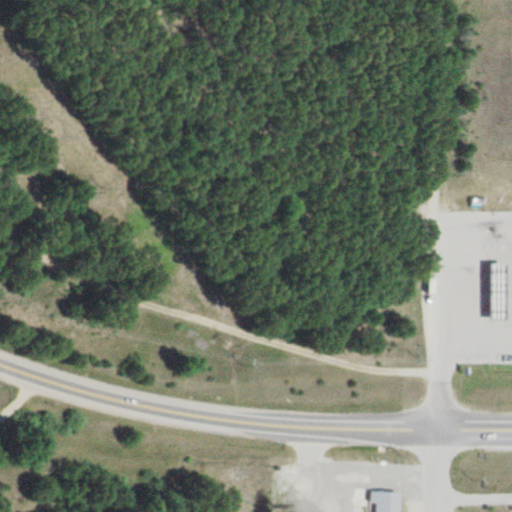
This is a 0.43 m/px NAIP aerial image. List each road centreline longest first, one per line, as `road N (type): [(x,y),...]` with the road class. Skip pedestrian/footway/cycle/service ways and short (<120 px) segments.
road 1 (primary): [(511,430),(301,428),(188,415),(0,363)]
road 2 (track): [(0,234),(97,284),(232,331),(364,369),(435,374)]
road 3 (track): [(434,226),(439,0)]
